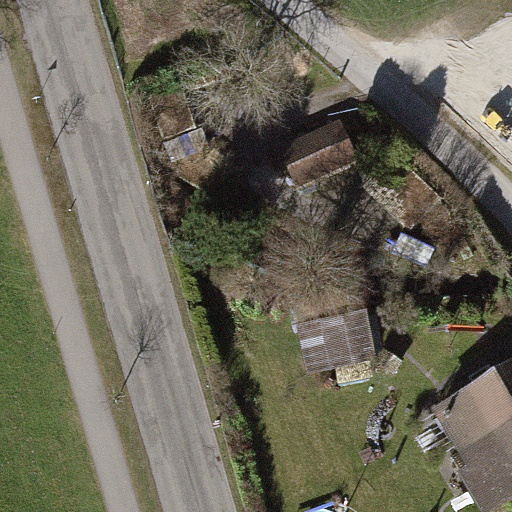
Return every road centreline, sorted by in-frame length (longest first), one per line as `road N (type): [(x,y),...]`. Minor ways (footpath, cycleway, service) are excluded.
road 1 (tertiary): [(203,511),(53,0)]
road 2 (residential): [(281,0),(511,209)]
